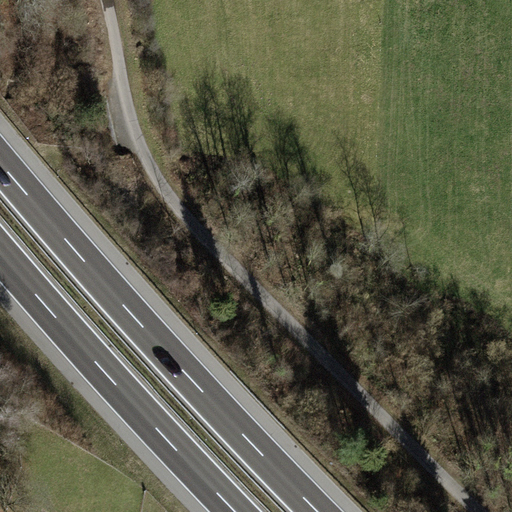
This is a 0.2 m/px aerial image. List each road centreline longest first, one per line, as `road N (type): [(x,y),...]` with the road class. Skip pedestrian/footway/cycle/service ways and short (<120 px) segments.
road 1 (track): [(475,511),(175,212),(121,106),(102,0)]
road 2 (motorway): [(319,511),(0,160)]
road 3 (motorway): [(0,253),(234,511)]
